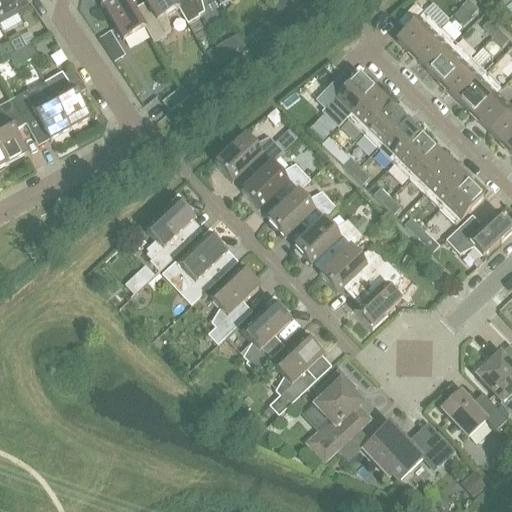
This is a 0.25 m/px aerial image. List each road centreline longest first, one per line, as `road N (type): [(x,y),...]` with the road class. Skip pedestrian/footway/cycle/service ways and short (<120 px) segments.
road 1 (residential): [(394,387),(141,134)]
road 2 (residential): [(511,198),(345,46)]
road 3 (residential): [(0,215),(141,134)]
road 4 (residential): [(141,134),(51,0)]
